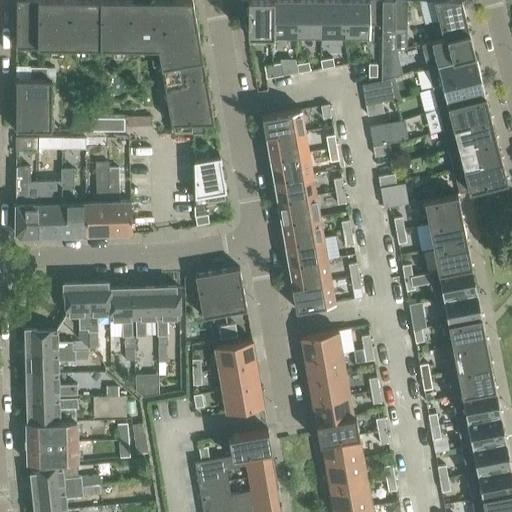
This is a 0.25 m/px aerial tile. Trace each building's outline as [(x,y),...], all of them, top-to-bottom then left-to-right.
[(38,45),(38,0),(15,0),(16,45),(38,45)] [(38,0),(38,45),(138,46),(138,33),(155,33),(172,132),(174,132),(192,132),(215,131),(192,0),(38,0)] [(272,35),(272,0),(241,0),(247,35),(272,35)] [(296,0),(272,0),(272,35),(296,35),(296,0)] [(320,0),(296,0),(296,35),(320,35),(320,0)] [(344,0),(320,0),(320,35),(344,35),(344,0)] [(382,24),(381,0),(344,0),(344,35),(369,36),(369,24),(382,24)] [(394,28),(393,0),(381,0),(382,24),(382,28),(394,28)] [(407,47),(406,0),(393,0),(394,28),(393,50),(407,47)] [(433,0),(443,38),(469,31),(461,0),(433,0)] [(381,50),(393,50),(394,28),(382,28),(381,50)] [(469,31),(443,38),(421,43),(427,64),(474,52),(469,31)] [(381,80),(393,76),(393,50),(381,50),(381,80)] [(474,52),(427,64),(432,86),(480,74),(474,52)] [(322,67),(334,65),(333,57),(320,59),(322,67)] [(296,63),(298,72),(310,69),(309,61),(296,63)] [(280,62),(272,63),(274,76),(283,74),(280,62)] [(272,63),(264,65),(266,77),(274,76),(272,63)] [(368,63),(368,75),(377,75),(377,63),(368,63)] [(38,67),(30,67),(30,79),(38,79),(38,67)] [(38,79),(46,79),(46,67),(38,67),(38,79)] [(432,86),(419,91),(424,111),(437,107),(485,95),(480,74),(432,86)] [(15,79),(15,103),(51,103),(51,79),(46,79),(38,79),(30,79),(15,79)] [(364,93),(364,96),(365,104),(382,101),(380,90),(364,93)] [(490,116),(485,95),(437,107),(443,128),(490,116)] [(382,101),(365,104),(367,114),(384,111),(382,101)] [(51,103),(15,103),(15,129),(51,129),(51,103)] [(329,103),(320,104),(323,117),(331,115),(329,103)] [(265,136),(304,129),(301,108),(261,115),(265,136)] [(496,137),(490,116),(443,128),(448,149),(496,137)] [(81,129),(81,117),(73,117),(73,129),(81,129)] [(90,129),(90,117),(81,117),(81,129),(90,129)] [(98,129),(98,117),(90,117),(90,129),(98,129)] [(107,130),(107,117),(98,117),(98,129),(107,130)] [(115,130),(115,117),(107,117),(107,130),(115,130)] [(115,117),(115,130),(124,130),(124,117),(115,117)] [(269,157),(308,151),(304,129),(265,136),(269,157)] [(387,131),(371,134),(373,145),(389,142),(387,131)] [(337,146),(334,134),(326,135),(328,148),(337,146)] [(15,149),(16,149),(38,149),(38,147),(38,135),(15,135),(15,149)] [(62,147),(62,136),(38,135),(38,147),(62,147)] [(62,147),(85,147),(85,136),(62,136),(62,147)] [(496,137),(448,149),(454,171),(501,159),(496,137)] [(391,152),(389,142),(373,145),(374,155),(391,152)] [(330,160),(339,159),(337,146),(328,148),(330,160)] [(195,159),(208,157),(206,148),(194,150),(195,159)] [(308,151),(269,157),(273,179),(312,172),(308,151)] [(194,205),(227,199),(219,155),(208,157),(195,159),(193,159),(194,205)] [(507,180),(501,159),(454,171),(459,192),(507,180)] [(85,233),(109,232),(107,167),(107,162),(94,162),(95,201),(85,201),(85,233)] [(16,165),(15,231),(19,235),(37,235),(38,180),(27,180),(28,165),(16,165)] [(107,167),(109,232),(132,232),(131,199),(117,199),(117,166),(107,167)] [(61,234),(85,233),(85,201),(71,201),(72,168),(62,168),(62,180),(61,234)] [(276,200),(316,193),(312,172),(273,179),(276,200)] [(380,186),(396,183),(394,172),(378,175),(380,186)] [(335,190),(344,189),(342,176),(333,178),(335,190)] [(38,180),(37,235),(61,234),(62,180),(38,180)] [(396,183),(380,186),(384,206),(388,205),(391,205),(408,201),(405,181),(396,183)] [(338,203),(346,201),(344,189),(335,190),(338,203)] [(423,198),(428,223),(462,217),(457,192),(423,198)] [(316,193),(276,200),(280,222),(320,215),(316,193)] [(195,215),(196,224),(209,222),(207,213),(195,215)] [(284,243),(323,236),(320,215),(280,222),(284,243)] [(402,215),(393,217),(396,229),(404,228),(402,215)] [(428,223),(433,247),(467,240),(462,217),(428,223)] [(351,231),(349,219),(341,220),(343,233),(351,231)] [(404,228),(396,229),(398,242),(406,240),(404,228)] [(354,244),(351,231),(343,233),(345,245),(354,244)] [(323,236),(284,243),(288,265),(327,258),(323,236)] [(471,264),(467,240),(433,247),(437,269),(437,270),(471,264)] [(288,265),(292,286),(331,279),(327,258),(288,265)] [(350,275),(359,274),(357,261),(348,263),(350,275)] [(404,277),(413,275),(410,263),(402,264),(404,277)] [(437,270),(437,269),(427,271),(428,275),(433,299),(443,297),(442,296),(476,290),(471,264),(437,270)] [(224,312),(247,308),(239,266),(217,270),(224,312)] [(224,312),(217,270),(195,274),(202,316),(224,312)] [(353,288),(361,286),(359,274),(350,275),(353,288)] [(404,277),(406,289),(415,288),(413,275),(404,277)] [(292,286),(295,308),(335,301),(331,279),(292,286)] [(109,281),(87,282),(89,346),(98,346),(98,327),(98,311),(108,311),(110,311),(109,287),(109,281)] [(89,346),(87,282),(65,282),(65,312),(79,312),(79,327),(79,337),(89,346)] [(180,315),(179,285),(156,286),(157,316),(158,360),(165,360),(167,360),(167,333),(168,333),(168,315),(180,315)] [(110,311),(108,311),(108,335),(132,334),(131,319),(133,319),(133,303),(130,303),(129,286),(109,287),(110,311)] [(156,286),(129,286),(130,303),(133,303),(133,319),(135,319),(135,335),(146,335),(145,316),(157,316),(156,286)] [(481,316),(476,290),(442,296),(443,297),(448,322),(481,316)] [(419,315),(411,316),(413,329),(422,327),(419,315)] [(481,316),(448,322),(452,344),(452,346),(486,339),(481,316)] [(235,322),(227,323),(229,335),(238,334),(235,322)] [(218,325),(220,337),(229,335),(227,323),(218,325)] [(26,328),(26,352),(72,351),(72,342),(56,342),(56,327),(27,328),(26,328)] [(424,340),(422,327),(413,329),(415,341),(424,340)] [(303,335),(300,335),(304,358),(342,351),(338,329),(303,335)] [(361,335),(363,347),(372,346),(369,333),(361,335)] [(256,360),(252,339),(214,345),(218,367),(256,360)] [(452,346),(452,344),(442,346),(447,371),(490,363),(486,339),(452,346)] [(374,358),(372,346),(363,347),(365,360),(374,358)] [(125,358),(135,358),(134,348),(124,348),(125,358)] [(72,351),(26,352),(27,373),(57,372),(57,359),(88,358),(87,350),(72,351)] [(342,351),(304,358),(308,379),(346,372),(342,351)] [(192,358),(193,383),(201,383),(201,358),(192,358)] [(260,382),(256,360),(218,367),(222,389),(260,382)] [(428,362),(419,364),(421,376),(430,374),(428,362)] [(490,363),(447,371),(452,395),(495,386),(490,363)] [(57,385),(57,372),(27,373),(28,396),(58,395),(58,394),(76,394),(76,385),(57,385)] [(346,372),(308,379),(312,400),(349,394),(346,372)] [(158,373),(135,374),(135,388),(144,396),(159,393),(158,373)] [(421,376),(424,389),(432,387),(430,374),(421,376)] [(371,390),(379,388),(377,376),(368,377),(371,390)] [(264,404),(260,382),(222,389),(226,411),(264,404)] [(107,385),(107,395),(119,395),(119,385),(107,385)] [(457,421),(500,412),(495,386),(452,395),(457,421)] [(373,402),(381,401),(379,388),(371,390),(373,402)] [(193,394),(195,406),(204,405),(202,392),(193,394)] [(349,394),(312,400),(315,419),(315,422),(353,415),(353,412),(349,394)] [(58,395),(28,396),(28,421),(75,420),(75,407),(76,407),(76,398),(58,399),(58,395)] [(107,395),(95,395),(95,416),(127,415),(126,395),(119,395),(107,395)] [(353,415),(315,422),(317,430),(319,441),(321,441),(321,440),(359,433),(355,412),(353,412),(353,415)] [(430,426),(439,424),(436,412),(428,413),(430,426)] [(500,412),(457,421),(462,446),(505,438),(500,412)] [(375,417),(378,430),(386,428),(384,416),(375,417)] [(25,445),(27,445),(27,462),(78,460),(77,420),(75,420),(28,421),(26,421),(27,437),(24,437),(25,445)] [(132,422),(134,437),(145,435),(143,420),(132,422)] [(117,422),(118,439),(129,438),(127,421),(117,422)] [(439,424),(430,426),(432,438),(441,437),(439,424)] [(231,455),(269,448),(269,449),(271,449),(268,428),(228,435),(231,454),(231,455)] [(386,428),(378,430),(380,442),(388,441),(386,428)] [(322,448),(320,449),(323,464),(363,457),(359,433),(321,440),(321,441),(322,448)] [(148,450),(145,435),(134,437),(136,452),(148,450)] [(129,438),(118,439),(120,456),(131,455),(129,438)] [(467,472),(510,464),(505,438),(462,446),(467,472)] [(198,447),(201,459),(209,458),(207,445),(198,447)] [(270,457),(269,449),(269,448),(231,455),(231,454),(209,458),(201,459),(194,460),(198,485),(224,481),(222,468),(246,464),(248,476),(275,471),(273,456),(270,457)] [(328,479),(329,487),(367,480),(363,457),(323,464),(325,479),(328,479)] [(386,477),(394,476),(392,463),(384,465),(386,477)] [(61,464),(31,468),(33,491),(100,483),(99,474),(80,476),(79,464),(61,466),(61,464)] [(437,465),(439,478),(448,476),(446,464),(437,465)] [(511,473),(510,464),(467,472),(472,498),(511,490),(511,473)] [(224,481),(198,485),(202,509),(277,495),(276,487),(278,487),(275,471),(248,476),(251,489),(226,493),(224,481)] [(388,490),(397,488),(394,476),(386,477),(388,490)] [(439,478),(441,490),(450,489),(448,476),(439,478)] [(367,480),(329,487),(331,495),(328,496),(331,511),(371,504),(367,480)] [(100,483),(33,491),(35,511),(39,511),(66,509),(65,496),(101,492),(100,483)] [(511,511),(511,490),(472,498),(474,511),(511,511)] [(279,504),(277,495),(202,509),(203,511),(247,511),(255,511),(254,511),(282,511),(281,503),(279,504)]
